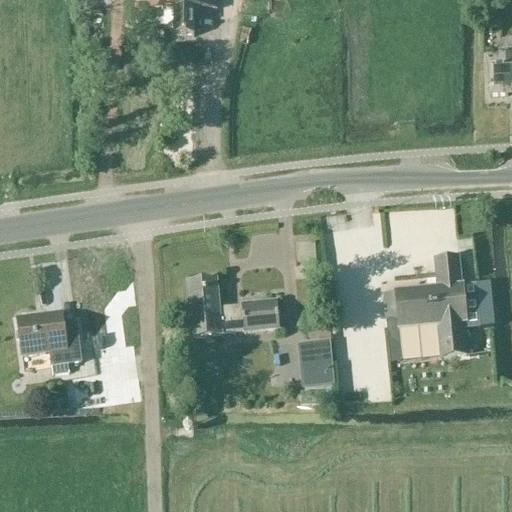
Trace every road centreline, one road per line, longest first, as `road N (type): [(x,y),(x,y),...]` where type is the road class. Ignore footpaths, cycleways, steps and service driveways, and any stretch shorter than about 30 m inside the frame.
road 1 (secondary): [(0,233),(323,184),(511,176)]
road 2 (unknown): [(213,179),(215,69),(227,0)]
